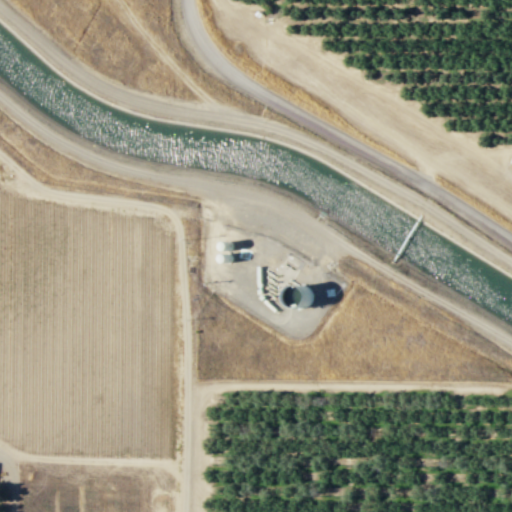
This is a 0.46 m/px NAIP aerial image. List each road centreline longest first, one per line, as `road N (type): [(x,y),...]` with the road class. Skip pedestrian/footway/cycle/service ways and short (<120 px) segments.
road 1 (track): [(511,262),(417,198),(292,134),(101,87),(0,6)]
road 2 (track): [(0,155),(47,190),(170,213),(185,314),(183,511)]
road 3 (residential): [(511,237),(238,76),(206,43),(187,0)]
road 4 (track): [(511,388),(206,387),(185,417)]
